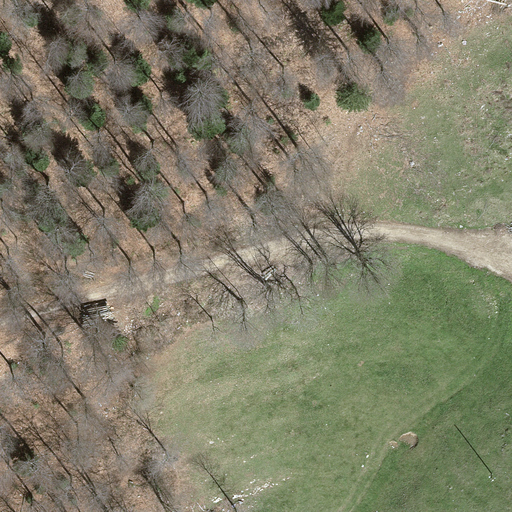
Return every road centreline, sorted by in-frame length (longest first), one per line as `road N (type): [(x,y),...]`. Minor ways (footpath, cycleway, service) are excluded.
road 1 (track): [(511,267),(459,240),(343,230),(0,325)]
road 2 (track): [(358,511),(395,457),(511,343)]
road 3 (track): [(154,280),(82,275),(0,256)]
